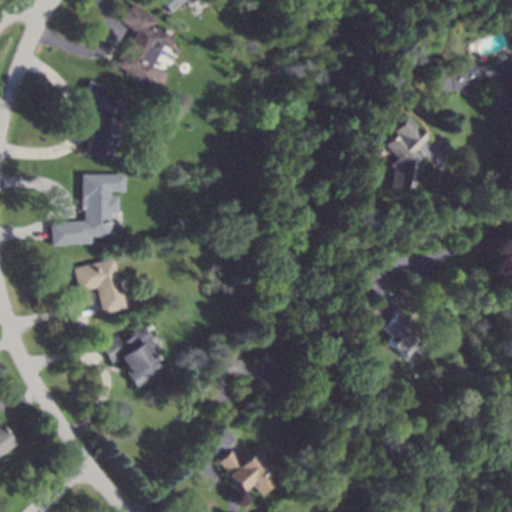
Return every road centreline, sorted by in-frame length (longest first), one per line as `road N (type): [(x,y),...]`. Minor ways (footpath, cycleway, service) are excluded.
road 1 (residential): [(0,308),(26,368),(127,511)]
road 2 (residential): [(45,0),(0,131)]
